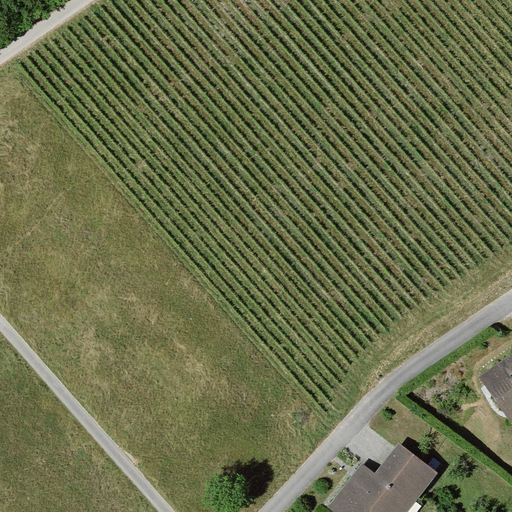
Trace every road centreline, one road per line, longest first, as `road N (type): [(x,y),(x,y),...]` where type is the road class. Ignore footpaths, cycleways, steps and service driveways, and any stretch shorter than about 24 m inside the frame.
road 1 (track): [(85,0),(0,59),(0,315),(167,511)]
road 2 (residential): [(271,511),(389,385),(511,301)]
